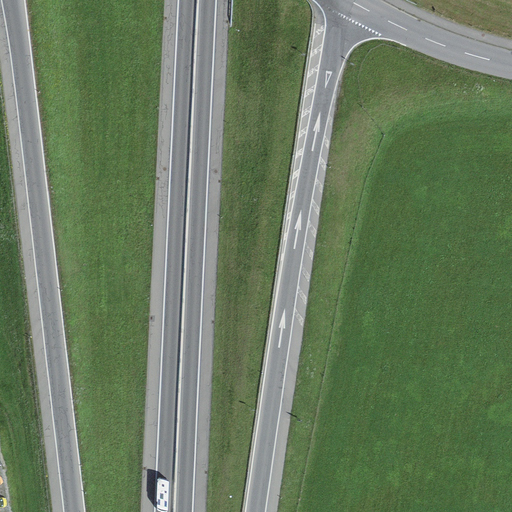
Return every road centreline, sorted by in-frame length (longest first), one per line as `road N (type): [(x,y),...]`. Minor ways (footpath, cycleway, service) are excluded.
road 1 (trunk): [(254,511),(303,199),(350,2)]
road 2 (trunk): [(12,0),(73,511)]
road 3 (trunk): [(188,0),(164,511)]
road 4 (trunk): [(183,511),(206,0)]
road 5 (unclassified): [(350,2),(440,42),(511,62)]
